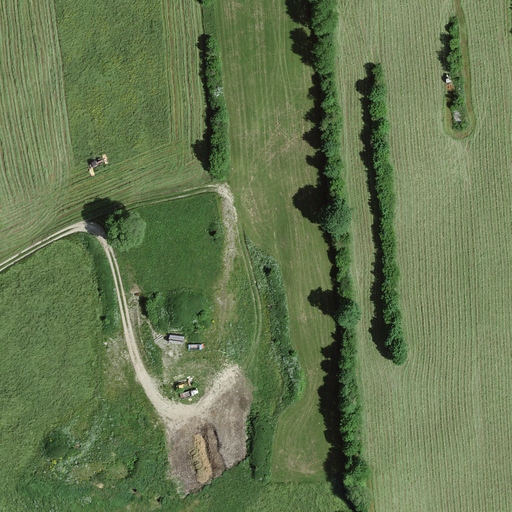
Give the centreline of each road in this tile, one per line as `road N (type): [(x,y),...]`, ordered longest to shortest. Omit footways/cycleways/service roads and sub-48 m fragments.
road 1 (track): [(0,267),(70,229),(102,232),(122,320),(131,429)]
road 2 (track): [(92,227),(107,213),(228,178),(241,160)]
